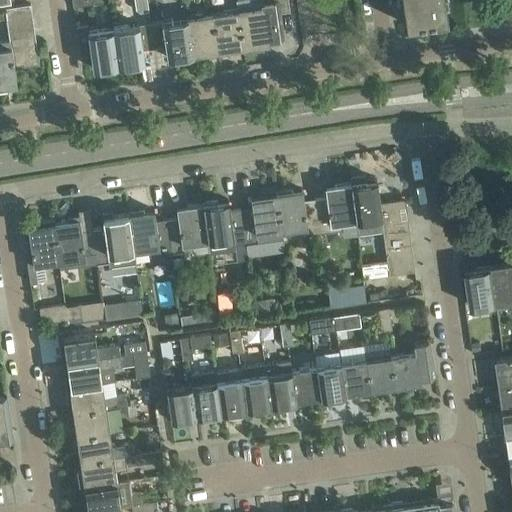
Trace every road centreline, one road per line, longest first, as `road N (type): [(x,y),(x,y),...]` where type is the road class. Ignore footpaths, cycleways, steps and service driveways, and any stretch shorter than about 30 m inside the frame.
road 1 (residential): [(1,196),(423,128),(438,239)]
road 2 (residential): [(0,164),(318,111),(511,91)]
road 3 (residential): [(46,511),(1,196)]
road 4 (residential): [(176,490),(469,449)]
road 5 (residential): [(324,72),(71,114)]
road 6 (residential): [(438,239),(469,449)]
road 7 (residential): [(511,43),(385,63)]
